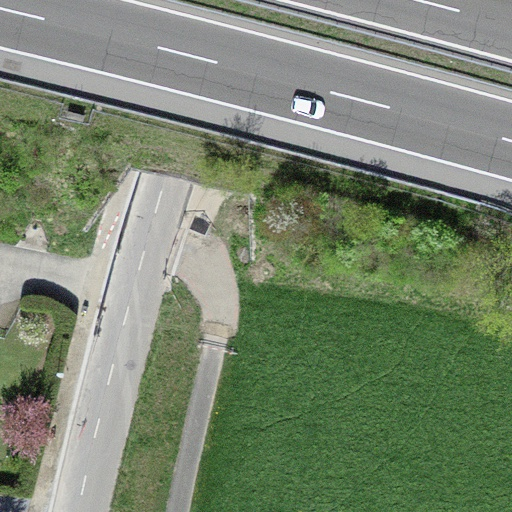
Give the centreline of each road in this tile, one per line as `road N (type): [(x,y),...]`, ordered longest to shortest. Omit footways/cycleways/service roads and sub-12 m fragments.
road 1 (tertiary): [(228,0),(143,250),(77,511)]
road 2 (motorway): [(0,9),(511,141)]
road 3 (track): [(219,327),(178,511)]
road 4 (track): [(219,327),(208,266),(165,177)]
